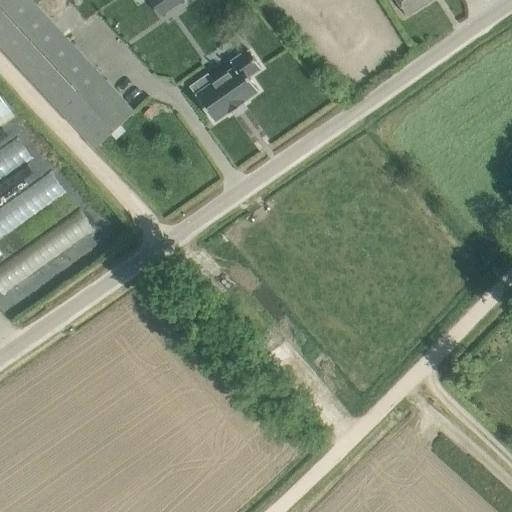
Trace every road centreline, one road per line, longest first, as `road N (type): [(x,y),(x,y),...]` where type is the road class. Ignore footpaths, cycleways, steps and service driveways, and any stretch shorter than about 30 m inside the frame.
road 1 (unclassified): [(0,359),(511,2)]
road 2 (track): [(162,245),(0,67)]
road 3 (track): [(421,372),(274,511)]
road 4 (unclassified): [(421,372),(511,278)]
